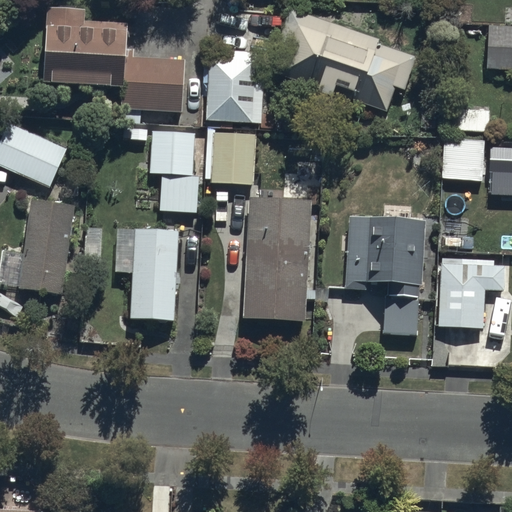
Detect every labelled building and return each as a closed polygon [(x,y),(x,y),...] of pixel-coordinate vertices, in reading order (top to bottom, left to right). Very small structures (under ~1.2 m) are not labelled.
[(182,120),(184,68),(127,64),(129,31),(125,31),(126,26),(93,24),(93,29),(86,28),(86,18),(47,16),(43,95),(123,100),(122,128),(141,129),(141,118),(182,120)] [(379,47),(290,16),(266,80),(321,99),(318,107),(349,118),(353,106),(389,119),(397,95),(405,98),(416,65),(377,51),(379,47)] [(511,76),(511,31),(489,30),(488,77),(511,76)] [(256,89),(256,60),(209,57),(208,130),(264,130),(264,89),(256,89)] [(489,117),(451,114),(449,138),(488,141),(489,117)] [(67,155),(8,129),(0,147),(0,172),(50,194),(67,155)] [(193,182),(195,140),(193,141),(193,136),(153,134),(150,182),(162,182),(161,217),(197,219),(199,183),(193,182)] [(255,192),(256,143),(214,140),(212,191),(255,192)] [(484,143),(444,141),(442,178),(482,180),(484,143)] [(511,148),(492,147),(489,193),(511,194),(511,148)] [(306,330),(312,209),(249,208),(243,327),(306,330)] [(63,305),(73,215),(30,211),(23,267),(8,265),(5,291),(21,292),(20,300),(63,305)] [(366,291),(385,292),(382,342),(417,344),(420,294),(423,294),(427,229),(350,224),(345,295),(366,296),(366,291)] [(101,271),(103,236),(79,234),(76,275),(84,275),(84,270),(101,271)] [(175,330),(178,240),(117,238),(115,279),(133,280),(132,329),(175,330)] [(504,272),(441,269),(439,334),(484,335),(485,296),(503,297),(504,272)]
